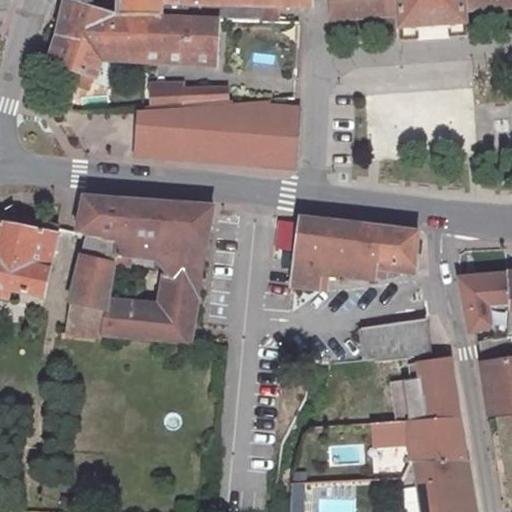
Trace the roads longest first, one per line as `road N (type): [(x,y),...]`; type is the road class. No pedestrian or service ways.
road 1 (residential): [(511,44),(355,56),(326,67),(311,198)]
road 2 (unclassified): [(443,215),(441,271),(467,353),(493,511)]
road 3 (tertiary): [(255,190),(0,171)]
road 4 (tertiary): [(443,215),(311,198)]
road 5 (residential): [(255,190),(248,317)]
road 6 (tertiary): [(38,0),(0,120)]
